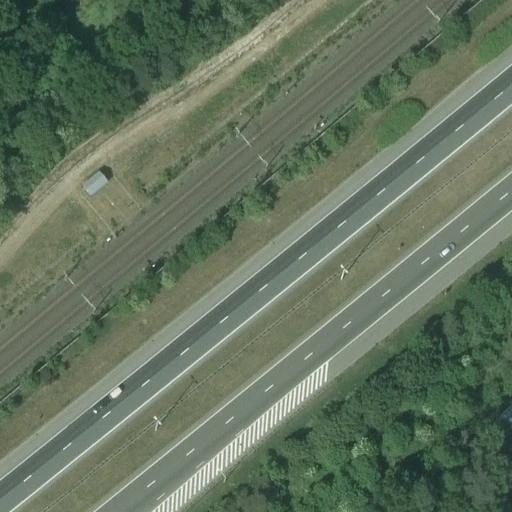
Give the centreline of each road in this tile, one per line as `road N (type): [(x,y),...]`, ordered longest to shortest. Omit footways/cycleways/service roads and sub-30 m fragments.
road 1 (motorway): [(511,102),(6,511)]
road 2 (motorway): [(123,511),(511,196)]
